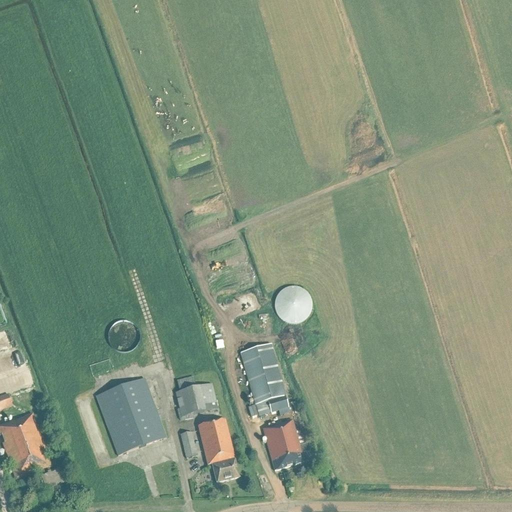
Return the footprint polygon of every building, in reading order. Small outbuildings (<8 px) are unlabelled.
[(221,288),(253,280),(249,267),(217,276),(221,288)] [(0,317),(10,314),(0,288),(0,317)] [(274,310),(275,315),(278,320),(281,323),(286,326),(291,327),(297,327),(302,325),(306,322),(309,318),(311,313),(312,308),(311,302),(309,298),(306,294),(301,291),(296,289),(291,289),(286,290),(282,292),(278,296),(275,300),(274,305),(274,310)] [(0,346),(13,343),(10,332),(0,334),(0,346)] [(266,418),(265,415),(270,413),(270,415),(278,413),(279,417),(289,414),(270,347),(241,356),(255,407),(248,409),(250,419),(258,417),(259,420),(266,418)] [(0,371),(23,366),(20,352),(0,357),(0,371)] [(176,387),(177,387),(179,394),(175,395),(179,411),(176,412),(178,423),(192,420),(192,417),(218,410),(212,386),(195,390),(193,379),(175,383),(176,387)] [(144,381),(96,399),(117,458),(166,440),(144,381)] [(0,412),(12,408),(7,396),(0,399),(0,412)] [(42,477),(38,478),(43,494),(64,487),(58,471),(50,474),(48,470),(51,469),(32,416),(0,427),(0,438),(2,438),(4,445),(2,446),(15,482),(40,473),(42,477)] [(216,485),(239,480),(225,422),(197,428),(207,468),(211,466),(216,485)] [(301,455),(309,453),(303,432),(295,435),(292,423),(262,431),(274,473),(304,465),(301,455)] [(92,436),(95,441),(105,434),(102,429),(92,436)] [(186,461),(197,458),(191,434),(180,437),(186,461)] [(110,461),(105,440),(96,443),(101,464),(110,461)]
